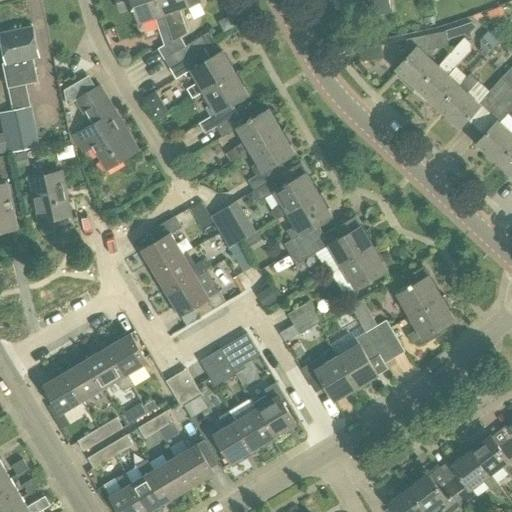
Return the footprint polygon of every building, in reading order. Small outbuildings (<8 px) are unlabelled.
[(172,41),(167,27),(157,0),(116,0),(120,11),(133,7),(139,23),(155,17),(164,44),(172,41)] [(172,41),(181,36),(187,32),(180,9),(200,1),(199,0),(157,0),(167,27),(172,41)] [(389,0),(369,0),(374,20),(393,16),(389,0)] [(224,32),(235,26),(229,15),(218,21),(224,32)] [(466,38),(476,26),(472,22),(439,33),(406,39),(409,55),(396,70),(398,73),(395,75),(413,92),(416,89),(437,66),(427,57),(436,49),(445,47),(448,43),(448,39),(462,35),(464,37),(466,38)] [(23,108),(18,86),(39,81),(34,58),(38,57),(32,27),(0,33),(0,36),(5,62),(3,63),(13,110),(0,112),(0,115),(5,141),(0,142),(0,153),(8,152),(8,154),(40,146),(32,106),(23,108)] [(499,40),(488,30),(480,39),(491,49),(499,40)] [(203,36),(208,46),(216,42),(210,32),(203,36)] [(181,36),(172,41),(164,44),(158,48),(164,59),(186,45),(181,36)] [(170,69),(208,46),(203,36),(186,45),(164,59),(170,69)] [(437,108),(458,86),(447,76),(470,50),(471,43),(464,37),(437,67),(437,66),(416,89),(437,108)] [(202,93),(235,73),(222,52),(214,56),(208,46),(170,69),(176,79),(189,72),(197,84),(188,89),(193,98),(202,93)] [(363,74),(368,69),(360,61),(355,66),(363,74)] [(486,115),(511,87),(511,65),(477,103),(467,94),(479,81),(470,73),(458,86),(437,108),(458,128),(478,107),(486,115)] [(216,127),(239,114),(233,104),(248,95),(235,73),(202,93),(209,105),(206,107),(211,116),(199,123),(205,133),(216,127)] [(80,98),(73,85),(64,90),(67,105),(77,99),(92,125),(84,129),(84,128),(72,135),(83,153),(94,146),(107,170),(139,151),(101,86),(80,98)] [(497,164),(511,147),(511,117),(508,114),(511,109),(511,87),(486,115),(495,124),(476,145),(497,164)] [(239,114),(216,127),(222,137),(235,130),(242,142),(234,147),(239,155),(247,151),(280,131),(268,110),(244,124),(239,114)] [(253,189),(286,170),(280,160),(293,152),(280,131),(247,151),(255,164),(251,166),(256,175),(248,180),(253,189)] [(511,147),(497,164),(511,178),(511,147)] [(14,155),(18,168),(30,165),(27,152),(14,155)] [(285,214),(318,195),(299,163),(286,170),(253,189),(260,200),(273,193),(280,205),(272,211),(277,220),(285,214)] [(69,221),(68,216),(72,216),(62,174),(31,181),(41,222),(53,220),(55,225),(69,221)] [(0,231),(17,228),(7,186),(0,187),(0,231)] [(290,254),(324,234),(318,225),(332,217),(318,195),(285,214),(293,227),(287,230),(292,239),(284,244),(290,254)] [(185,255),(184,254),(172,233),(182,227),(176,216),(149,231),(156,242),(142,250),(155,272),(185,255)] [(334,270),(373,248),(360,226),(344,236),(338,226),(324,234),(290,254),(296,264),(315,253),(328,274),(334,270)] [(244,272),(255,265),(241,241),(229,247),(244,272)] [(386,270),(373,248),(334,270),(333,275),(342,290),(347,293),(355,289),(386,270)] [(168,294),(197,277),(207,270),(201,260),(195,264),(187,252),(184,254),(185,255),(155,272),(168,294)] [(231,258),(218,268),(230,284),(243,274),(231,258)] [(408,316),(440,297),(422,267),(405,277),(410,285),(395,294),(408,316)] [(197,277),(168,294),(181,316),(194,307),(200,317),(227,302),(220,290),(209,297),(197,277)] [(265,308),(283,298),(275,284),(257,294),(265,308)] [(426,344),(441,334),(438,327),(453,318),(440,297),(408,316),(416,330),(407,335),(413,344),(422,338),(426,344)] [(356,303),(350,306),(365,332),(379,354),(385,364),(395,358),(376,326),(377,325),(362,299),(356,303)] [(294,325),(316,312),(310,301),(287,314),(294,325)] [(300,335),(322,322),(316,312),(294,325),(300,335)] [(377,325),(376,326),(395,358),(405,351),(386,320),(377,325)] [(369,360),(379,354),(365,332),(356,338),(359,344),(337,357),(356,389),(378,376),(369,360)] [(130,335),(109,348),(126,376),(126,375),(147,363),(130,335)] [(235,375),(247,368),(232,341),(219,349),(235,375)] [(109,348),(87,360),(104,388),(117,381),(123,391),(132,385),(126,375),(126,376),(109,348)] [(227,380),(235,375),(219,349),(211,354),(221,371),(227,380)] [(335,402),(356,389),(337,357),(316,370),(335,402)] [(83,401),(104,388),(87,360),(66,373),(83,401)] [(182,407),(202,394),(187,368),(166,381),(182,407)] [(61,414),(83,401),(66,373),(44,386),(61,414)] [(255,409),(273,438),(294,425),(284,409),(291,405),(277,382),(263,389),(266,395),(253,403),(256,408),(255,409)] [(250,400),(229,412),(234,422),(251,450),(273,438),(255,409),(250,400)] [(126,425),(135,421),(149,412),(142,402),(128,410),(120,415),(126,425)] [(157,431),(173,421),(167,411),(150,420),(157,431)] [(224,428),(213,435),(230,463),(251,450),(234,422),(229,412),(219,418),(224,428)] [(208,426),(201,413),(194,417),(201,430),(208,426)] [(117,417),(103,426),(109,436),(124,427),(117,417)] [(145,438),(157,431),(150,420),(138,427),(145,438)] [(103,426),(78,440),(84,451),(109,436),(103,426)] [(119,454),(134,445),(127,434),(112,443),(119,454)] [(511,444),(503,452),(490,434),(483,439),(480,435),(467,445),(470,449),(490,475),(491,474),(502,465),(510,476),(511,474),(511,444)] [(94,468),(119,454),(112,443),(88,458),(94,468)] [(191,487),(212,474),(195,446),(174,459),(191,487)] [(491,474),(490,475),(470,449),(451,464),(456,471),(447,478),(465,503),(477,494),(472,488),(483,480),(491,490),(499,484),(491,474)] [(18,475),(29,468),(23,459),(12,465),(18,475)] [(170,500),(191,487),(174,459),(153,471),(170,500)] [(0,484),(10,479),(0,460),(0,484)] [(143,477),(131,484),(147,511),(149,511),(170,500),(153,471),(146,461),(137,467),(143,477)] [(113,494),(109,496),(110,497),(118,511),(147,511),(131,484),(124,473),(116,478),(122,488),(113,494)] [(452,511),(465,503),(447,478),(437,485),(427,473),(408,488),(426,511),(429,511),(439,504),(445,511),(452,511)] [(29,493),(40,486),(34,477),(23,483),(29,493)] [(7,511),(5,507),(21,497),(10,479),(0,484),(0,511),(7,511)] [(426,511),(408,488),(389,502),(395,511),(426,511)] [(40,511),(51,505),(45,496),(34,502),(40,511)] [(29,511),(21,497),(5,507),(7,511),(29,511)]
